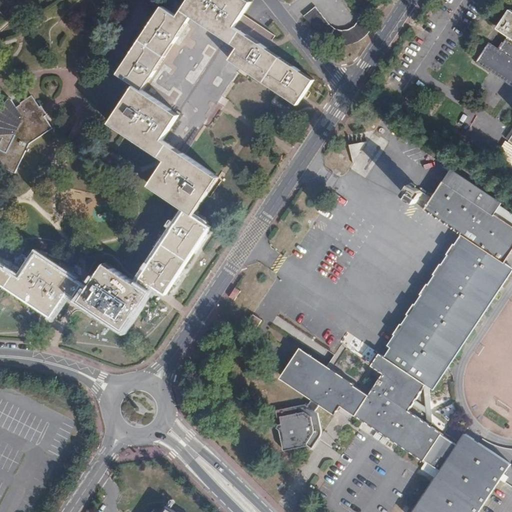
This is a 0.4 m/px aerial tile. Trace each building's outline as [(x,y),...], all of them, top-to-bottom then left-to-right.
[(164,6),(118,74),(136,86),(111,123),(167,161),(150,186),(187,210),(180,221),(173,230),(173,231),(155,258),(139,283),(137,284),(106,263),(90,288),(66,272),(38,253),(21,278),(0,263),(0,284),(1,283),(53,317),(69,293),(125,330),(155,287),(167,294),(212,227),(195,215),(219,177),(218,177),(163,140),(180,115),(143,91),(158,69),(158,67),(164,58),(179,36),(182,30),(192,17),(239,48),(231,60),(242,67),(251,73),(270,86),(298,105),(315,80),(302,71),(300,69),(296,66),(295,67),(285,60),(270,50),(269,49),(261,44),(259,43),(235,27),(251,2),(248,0),(188,0),(178,16),(164,6)] [(319,10),(316,7),(304,16),(316,30),(320,35),(326,40),(331,43),(338,45),(343,45),(348,45),(354,43),(360,41),(366,37),(372,27),(359,20),(356,24),(353,28),(349,29),(345,30),(342,30),(338,30),(335,28),(330,24),(319,10)] [(511,86),(511,11),(510,10),(498,29),(508,36),(499,50),(489,43),(476,62),(511,86)] [(251,73),(242,67),(240,71),(241,72),(248,76),(251,73)] [(0,165),(15,173),(30,143),(52,128),(48,121),(32,97),(17,107),(12,99),(9,99),(4,105),(1,103),(0,105),(0,165)] [(350,145),(353,163),(368,141),(350,145)] [(301,351),(283,378),(314,399),(313,400),(312,400),(307,406),(305,405),(276,411),(277,418),(280,417),(281,424),(278,425),(276,428),(280,430),(284,451),(308,446),(312,449),(322,434),(318,413),(316,411),(320,405),(318,404),(320,402),(336,413),(341,406),(358,418),(359,417),(423,460),(424,459),(441,471),(413,511),(478,511),(511,465),(466,434),(458,445),(442,434),(442,433),(409,411),(426,385),(433,389),(511,270),(511,267),(504,262),(511,250),(511,214),(511,213),(511,210),(509,209),(507,211),(499,206),(501,203),(452,170),(432,199),(411,184),(406,192),(410,195),(408,198),(465,236),(384,357),(391,361),(369,395),(354,386),(355,385),(345,377),(344,379),(336,374),(337,373),(332,370),(332,371),(301,351)] [(253,314),(248,323),(256,329),(262,320),(253,314)]
